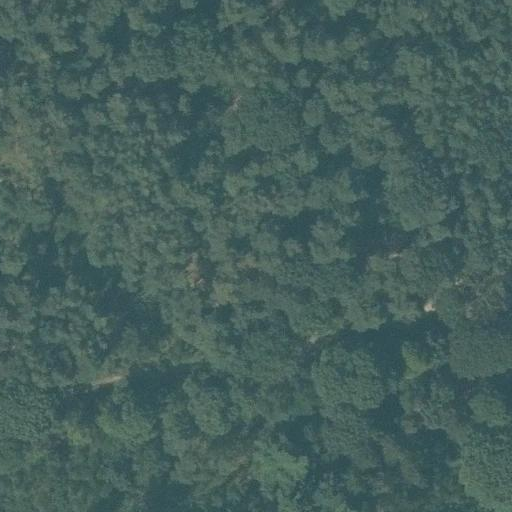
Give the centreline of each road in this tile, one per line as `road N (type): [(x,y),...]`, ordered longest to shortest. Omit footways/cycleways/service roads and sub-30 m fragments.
road 1 (track): [(0,405),(511,304)]
road 2 (track): [(453,0),(507,305)]
